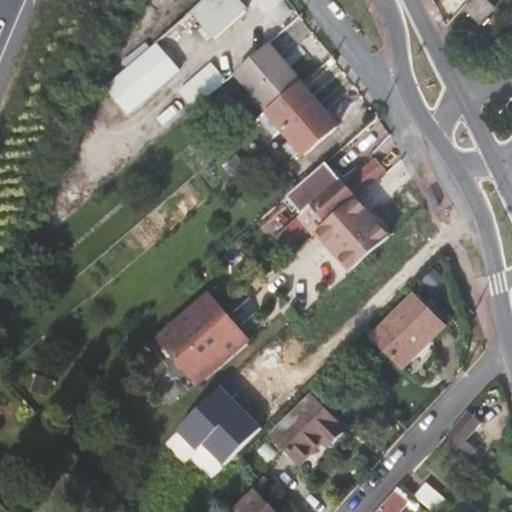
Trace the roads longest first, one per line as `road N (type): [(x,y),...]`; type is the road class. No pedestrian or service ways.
road 1 (residential): [(511,354),(496,358),(357,511)]
road 2 (tertiary): [(460,171),(489,230),(509,341)]
road 3 (tertiary): [(391,0),(415,101),(440,143)]
